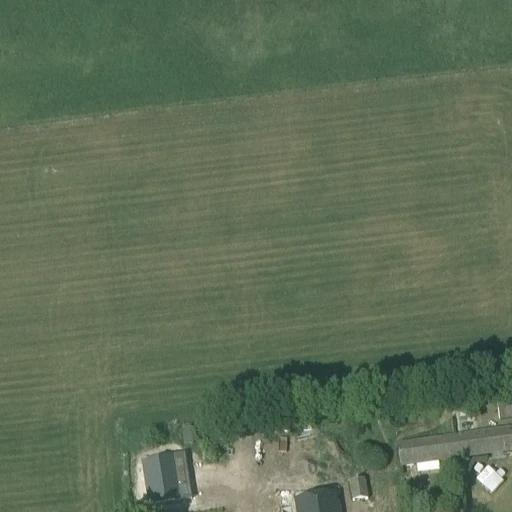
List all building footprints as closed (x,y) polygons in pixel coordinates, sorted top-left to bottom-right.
[(511,420),(511,402),(495,405),(497,422),(511,420)] [(192,429),(181,430),(183,447),(193,446),(192,429)] [(402,470),(500,455),(496,430),(398,445),(402,470)] [(155,511),(177,510),(176,482),(192,481),(191,467),(154,468),(155,511)] [(351,503),(367,501),(364,481),(349,483),(351,503)] [(340,511),(339,500),(305,505),(305,511),(340,511)]
